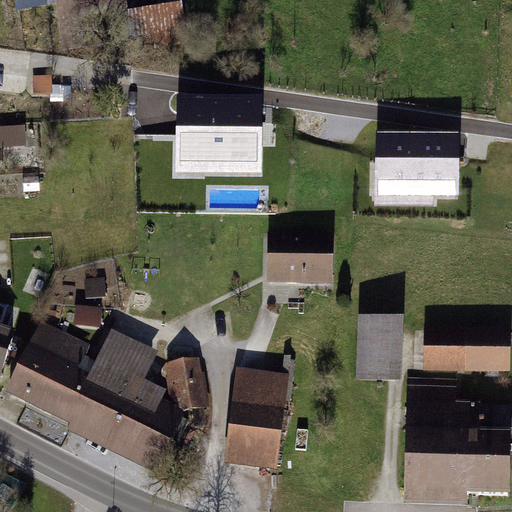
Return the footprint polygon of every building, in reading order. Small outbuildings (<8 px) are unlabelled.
[(45,0),(16,0),(19,12),(47,6),(45,0)] [(126,13),(124,0),(60,0),(69,49),(130,39),(126,13)] [(182,4),(126,13),(130,39),(133,54),(189,44),(182,4)] [(264,97),(178,96),(178,172),(263,173),(264,97)] [(458,195),(458,135),(380,134),(379,194),(458,195)] [(272,238),(271,282),(332,284),(333,239),(272,238)] [(0,381),(14,337),(0,332),(8,309),(0,306),(0,381)] [(105,329),(104,310),(79,311),(79,330),(105,329)] [(362,322),(361,382),(402,383),(403,323),(362,322)] [(43,326),(9,395),(160,468),(184,417),(159,405),(163,396),(142,386),(156,356),(114,335),(92,380),(78,373),(90,349),(43,326)] [(435,330),(434,371),(508,373),(509,332),(435,330)] [(200,362),(170,368),(178,412),(208,406),(200,362)] [(241,372),(237,404),(285,410),(289,378),(241,372)] [(410,381),(410,407),(458,407),(458,382),(410,381)] [(237,404),(230,464),(278,470),(285,410),(237,404)] [(410,407),(408,493),(509,495),(511,408),(458,407),(410,407)]
